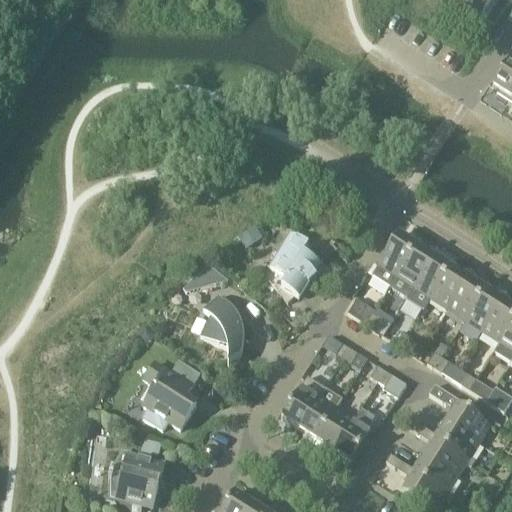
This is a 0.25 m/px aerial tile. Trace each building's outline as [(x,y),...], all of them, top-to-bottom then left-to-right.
[(450,0),(480,18),(491,0),(450,0)] [(511,57),(492,89),(498,93),(496,97),(508,104),(511,97),(511,57)] [(398,237),(377,270),(371,280),(389,291),(418,245),(406,238),(404,241),(398,237)] [(294,301),(298,303),(299,304),(301,303),(316,283),(315,282),(326,272),(299,242),(296,245),(290,241),(275,263),(260,277),(287,306),(294,301)] [(389,291),(407,302),(433,259),(428,256),(430,253),(418,245),(389,291)] [(422,314),(429,303),(452,267),(441,260),(439,263),(433,259),(407,302),(405,304),(422,314)] [(447,314),(467,281),(462,278),(464,275),(452,267),(429,303),(447,314)] [(206,270),(180,293),(184,296),(225,284),(206,270)] [(447,314),(464,325),(487,289),(475,282),(473,285),(467,281),(447,314)] [(481,336),(502,303),(496,300),(499,296),(487,289),(464,325),(481,336)] [(221,302),(217,300),(202,313),(209,319),(200,340),(204,342),(218,349),(219,349),(227,352),(227,355),(227,359),(227,362),(227,365),(227,369),(228,370),(240,359),(241,356),(242,352),(243,348),(243,345),(243,341),(243,337),(242,333),(241,329),(240,326),(239,322),(237,319),(235,315),(232,312),(230,309),(227,307),(224,304),(221,302)] [(365,329),(372,318),(374,314),(356,303),(347,317),(365,329)] [(481,336),(498,347),(511,325),(511,305),(509,303),(507,307),(502,303),(481,336)] [(365,329),(382,340),(389,329),(379,322),(372,318),(365,329)] [(510,367),(511,363),(511,325),(498,347),(492,357),(510,367)] [(154,338),(145,331),(138,340),(144,344),(150,344),(154,338)] [(399,335),(392,346),(407,355),(414,344),(399,335)] [(335,359),(343,364),(350,353),(342,348),(335,359)] [(350,369),(357,358),(350,353),(343,364),(350,369)] [(426,368),(441,377),(448,366),(433,357),(426,368)] [(367,364),(361,360),(355,369),(362,373),(367,364)] [(191,391),(154,367),(144,383),(155,390),(143,410),(180,433),(196,409),(184,402),(191,391)] [(370,381),(377,386),(384,375),(377,370),(370,381)] [(384,375),(377,386),(373,392),(380,397),(391,380),(384,375)] [(468,394),(475,383),(468,378),(461,390),(468,394)] [(483,388),(475,383),(468,394),(485,405),(494,392),(501,381),(496,378),(488,391),(483,388)] [(299,433),(320,400),(325,392),(307,380),(281,422),(299,433)] [(406,389),(391,380),(384,391),(383,394),(397,403),(406,389)] [(454,413),(446,427),(478,447),(490,429),(458,409),(461,405),(434,389),(428,398),(445,409),(446,408),(454,413)] [(299,433),(316,444),(337,411),(342,403),(325,392),(320,400),(299,433)] [(511,403),(494,392),(485,405),(503,417),(511,403)] [(316,444),(333,455),(354,422),(337,411),(316,444)] [(360,412),(354,422),(333,455),(351,466),(372,434),(367,431),(373,421),(360,412)] [(407,431),(420,439),(425,432),(412,424),(407,431)] [(420,439),(432,447),(435,444),(473,468),(475,465),(469,462),(478,447),(446,427),(437,440),(425,432),(420,439)] [(432,447),(424,461),(457,482),(465,468),(471,471),(473,468),(435,444),(432,447)] [(136,456),(154,461),(157,449),(139,445),(136,456)] [(385,466),(398,474),(403,467),(390,458),(385,466)] [(113,471),(110,471),(108,481),(110,482),(110,497),(154,508),(164,470),(120,459),(113,471)] [(398,474),(410,482),(413,478),(451,502),(453,499),(448,496),(457,482),(424,461),(415,475),(403,467),(398,474)] [(449,505),(451,502),(413,478),(410,482),(401,496),(425,511),(437,511),(444,502),(449,505)] [(233,496),(222,511),(248,511),(251,507),(233,496)]
